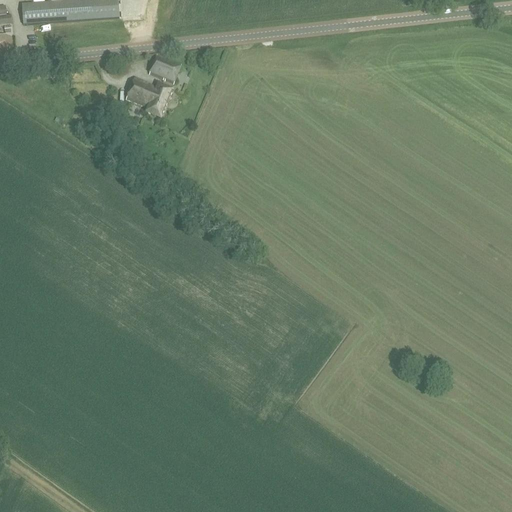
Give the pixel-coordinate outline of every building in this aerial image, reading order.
[(95,0),(22,5),(24,26),(120,19),(118,0),(95,0)] [(0,26),(13,25),(12,16),(7,17),(6,6),(0,7),(0,26)] [(150,76),(174,85),(182,65),(157,56),(150,76)] [(147,113),(161,119),(173,90),(159,85),(158,88),(136,79),(127,100),(148,109),(147,113)] [(105,152),(103,161),(124,164),(125,155),(105,152)]
